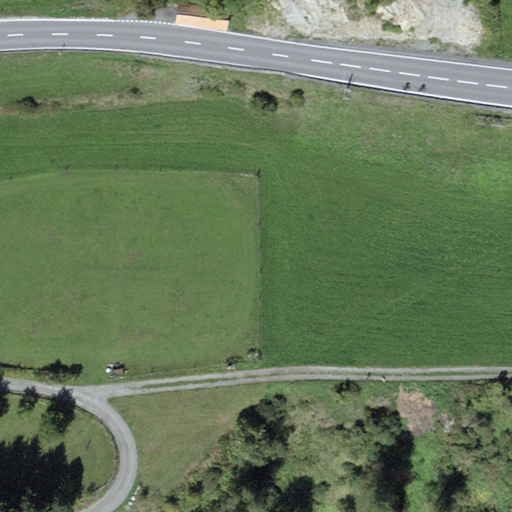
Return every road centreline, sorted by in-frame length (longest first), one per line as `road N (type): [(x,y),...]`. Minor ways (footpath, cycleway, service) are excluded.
road 1 (primary): [(511,85),(194,40),(0,37)]
road 2 (track): [(85,397),(189,384),(511,373)]
road 3 (residential): [(0,383),(85,397),(104,409),(120,432),(123,477),(95,511)]
